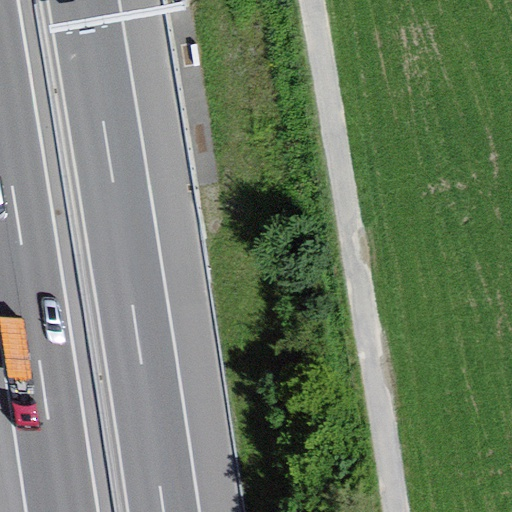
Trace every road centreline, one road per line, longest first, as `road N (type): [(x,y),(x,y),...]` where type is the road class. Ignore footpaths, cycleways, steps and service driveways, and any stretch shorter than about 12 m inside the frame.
road 1 (track): [(309,0),(395,511)]
road 2 (motorway): [(163,511),(82,0)]
road 3 (motorway): [(0,115),(61,511)]
